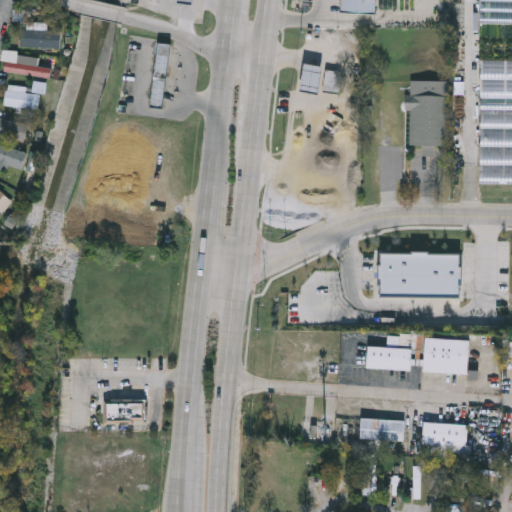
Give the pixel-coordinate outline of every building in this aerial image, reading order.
[(342,13),(342,0),(376,0),(376,14),(342,13)] [(47,31),(46,49),(20,47),(21,30),(47,31)] [(171,44),(163,107),(151,106),(159,43),(171,44)] [(40,58),(39,66),(52,68),(50,77),(5,71),(6,61),(17,63),(18,55),(40,58)] [(323,69),(319,96),(301,93),(305,65),(323,69)] [(323,94),(325,71),(341,73),(339,95),(323,94)] [(448,81),(447,147),(425,147),(425,146),(409,146),(409,81),(448,81)] [(5,104),(7,90),(42,95),(39,110),(5,104)] [(511,185),(480,185),(481,110),(511,110),(511,185)] [(27,141),(0,135),(0,117),(30,124),(27,141)] [(24,170),(0,162),(0,143),(29,153),(24,170)] [(154,213),(126,213),(126,232),(154,232),(154,213)] [(379,254),(379,299),(461,300),(461,255),(379,254)] [(425,372),(426,338),(470,340),(469,373),(425,372)] [(412,347),(411,369),(369,368),(369,346),(412,347)] [(146,400),(146,425),(105,425),(105,400),(146,400)] [(405,420),(404,441),(360,439),(361,418),(405,420)] [(424,444),(424,423),(468,423),(468,444),(424,444)]
